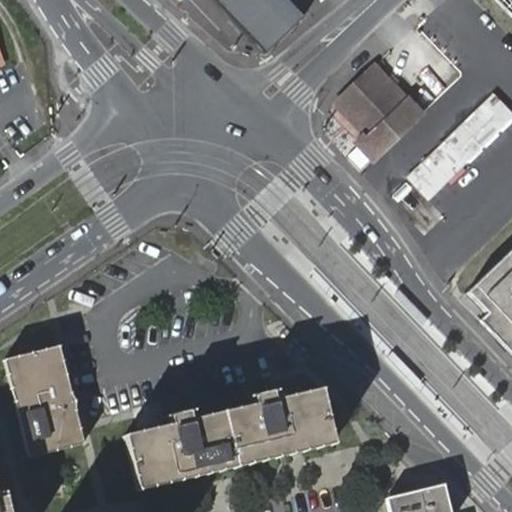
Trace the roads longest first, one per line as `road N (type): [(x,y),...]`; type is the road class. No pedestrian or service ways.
road 1 (secondary): [(181,169),(511,508)]
road 2 (secondary): [(511,387),(254,106)]
road 3 (tertiary): [(0,296),(181,169)]
road 4 (unclassified): [(83,0),(162,74),(254,106)]
road 5 (primary): [(254,106),(131,0)]
road 6 (tertiary): [(131,109),(0,202)]
road 7 (tertiary): [(373,0),(254,106)]
road 8 (unknown): [(315,106),(424,0)]
road 9 (primary): [(51,0),(131,109)]
road 10 (tertiary): [(254,106),(131,109)]
